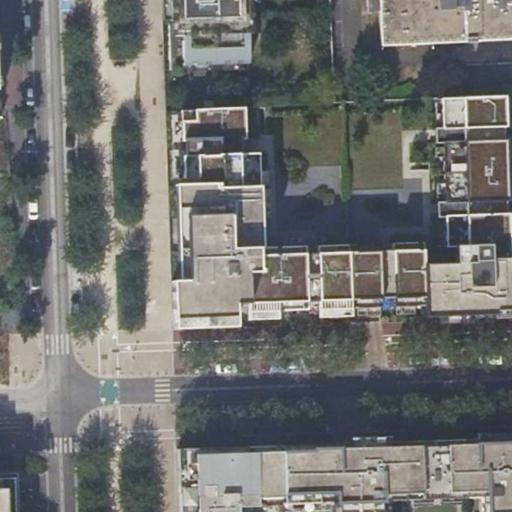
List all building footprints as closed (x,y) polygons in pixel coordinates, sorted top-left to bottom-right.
[(167,0),(168,21),(173,21),(174,37),(180,37),(181,66),(247,64),(246,35),(249,35),(248,0),(167,0)] [(511,0),(376,0),(379,46),(497,42),(511,41),(511,0)] [(460,319),(511,317),(511,242),(506,243),(504,213),(503,213),(502,201),(504,201),(502,139),(499,139),(500,127),(504,126),(502,95),(438,98),(443,247),(452,246),(453,262),(421,264),(419,242),(387,243),(388,251),(377,251),(377,244),(314,245),(314,252),(302,253),(301,246),(260,247),(255,152),(239,152),(239,138),(243,138),(241,108),(179,111),(179,140),(181,140),(181,154),(179,154),(184,279),(168,280),(170,328),(220,327),(219,303),(244,302),(245,311),(304,307),(303,301),(315,301),(315,308),(379,306),(378,298),(390,297),(390,306),(420,305),(421,316),(458,315),(460,319)] [(479,447),(463,447),(464,498),(480,498),(480,511),(511,511),(511,438),(479,439),(479,447)] [(386,442),(282,446),(283,504),(283,505),(337,502),(337,511),(388,511),(388,500),(404,500),(403,449),(386,450),(386,442)] [(177,449),(178,511),(235,511),(235,507),(283,505),(283,504),(282,446),(177,449)] [(463,447),(403,449),(404,500),(464,498),(463,447)] [(0,511),(13,511),(12,477),(0,477),(0,511)]
